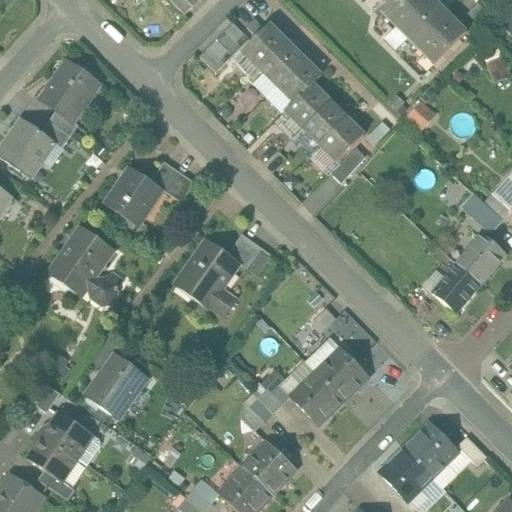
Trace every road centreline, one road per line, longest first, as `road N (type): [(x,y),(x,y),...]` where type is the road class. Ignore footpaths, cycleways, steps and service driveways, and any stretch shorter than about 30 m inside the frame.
road 1 (residential): [(144,80),(446,373)]
road 2 (residential): [(308,511),(446,373)]
